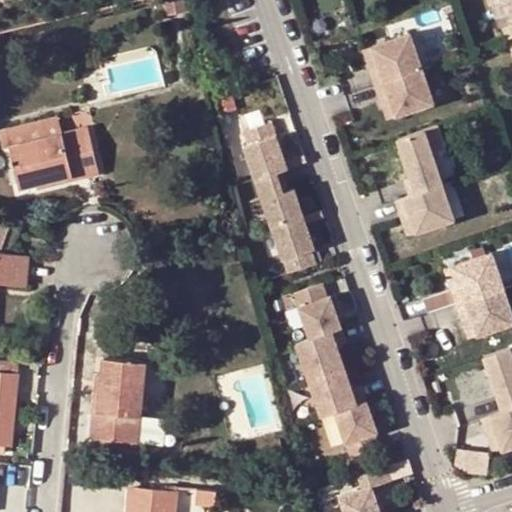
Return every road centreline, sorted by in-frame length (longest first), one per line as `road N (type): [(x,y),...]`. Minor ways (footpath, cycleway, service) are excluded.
road 1 (residential): [(273,0),(447,507)]
road 2 (residential): [(96,251),(67,275),(44,511)]
